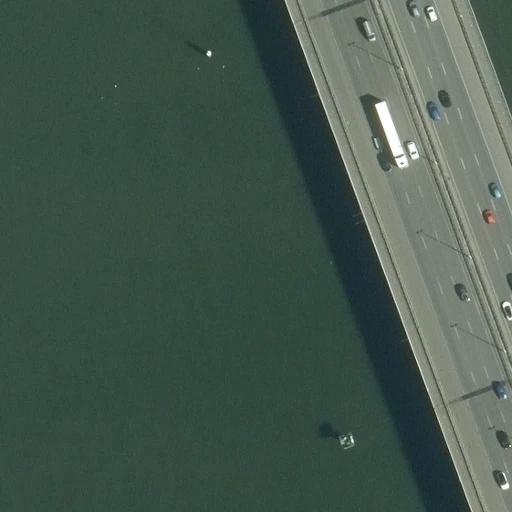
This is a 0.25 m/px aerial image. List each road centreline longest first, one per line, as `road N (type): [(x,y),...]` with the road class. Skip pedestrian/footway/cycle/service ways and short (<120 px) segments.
road 1 (motorway): [(343,0),(511,460)]
road 2 (motorway): [(511,270),(413,0)]
